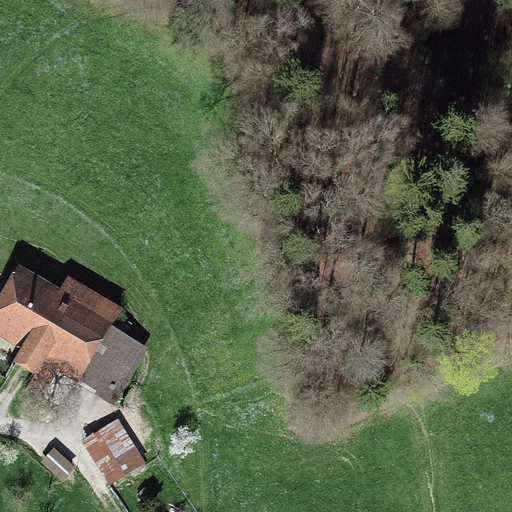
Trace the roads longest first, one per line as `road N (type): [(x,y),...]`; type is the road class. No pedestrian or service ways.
road 1 (track): [(0,88),(51,36),(108,6),(144,0)]
road 2 (track): [(0,426),(64,445),(104,493)]
road 3 (track): [(292,0),(399,55)]
